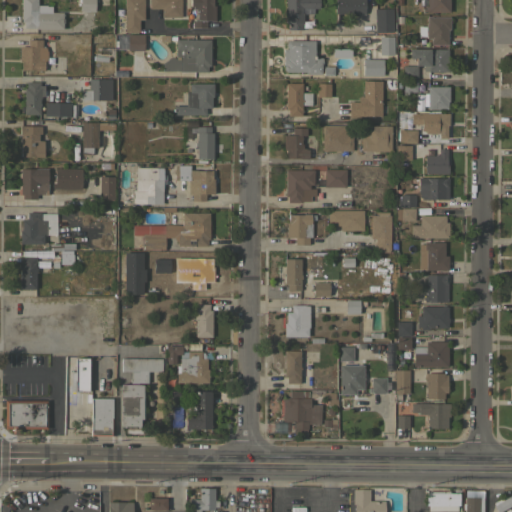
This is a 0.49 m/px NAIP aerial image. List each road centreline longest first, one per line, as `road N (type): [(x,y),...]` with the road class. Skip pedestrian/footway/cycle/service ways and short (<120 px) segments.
road 1 (tertiary): [(511,466),(43,460)]
road 2 (residential): [(482,0),(481,466)]
road 3 (residential): [(249,0),(246,462)]
